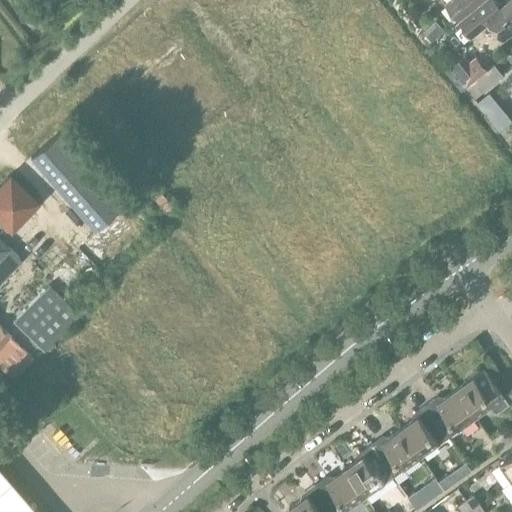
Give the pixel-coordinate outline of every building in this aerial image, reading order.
[(197,0),(211,15),(199,25),(214,43),(227,32),(224,28),(241,13),(230,0),(197,0)] [(335,0),(328,0),(303,21),(312,33),(309,35),(323,52),(356,25),(355,25),(352,27),(340,12),(343,9),(335,0)] [(450,0),(446,3),(459,20),(483,0),(450,0)] [(483,0),(459,20),(473,36),(491,22),(504,39),(511,32),(511,0),(503,0),(499,4),(495,0),(483,0)] [(436,22),(424,32),(432,42),(444,31),(436,22)] [(356,25),(323,52),(323,53),(326,50),(334,61),(331,63),(345,80),(379,53),(378,53),(375,55),(363,40),(366,37),(356,25)] [(148,40),(146,42),(172,73),(190,57),(193,61),(206,50),(191,33),(179,43),(165,26),(155,35),(153,32),(146,38),(148,40)] [(280,41),(274,46),(279,52),(285,47),(280,41)] [(379,53),(345,80),(346,81),(349,78),(357,88),(354,91),(369,109),(399,84),(385,68),(388,65),(379,53)] [(256,58),(247,65),(252,71),(262,64),(256,58)] [(118,71),(109,80),(124,96),(112,106),(128,123),(140,112),(137,108),(154,93),(127,63),(125,65),(122,63),(116,69),(118,71)] [(495,64),(467,86),(476,97),(504,75),(495,64)] [(247,65),(238,72),(243,79),(252,71),(247,65)] [(277,70),(261,82),(285,112),(301,99),(277,70)] [(226,82),(217,89),(222,96),(231,88),(226,82)] [(261,82),(246,95),(270,124),(285,112),(261,82)] [(217,89),(208,97),(213,103),(222,96),(217,89)] [(246,95),(231,107),(255,136),(270,124),(246,95)] [(410,99),(380,123),(395,141),(398,139),(406,149),(403,151),(403,152),(436,125),(427,113),(424,115),(410,99)] [(193,102),(184,109),(189,116),(198,108),(193,102)] [(231,107),(216,119),(240,148),(255,136),(231,107)] [(66,114),(60,120),(62,123),(60,125),(86,154),(104,139),(107,142),(119,131),(104,114),(92,124),(78,108),(68,117),(66,114)] [(184,109),(174,117),(180,123),(189,116),(184,109)] [(216,119),(201,131),(225,161),(240,148),(216,119)] [(436,125),(403,152),(417,169),(420,167),(428,177),(425,179),(426,180),(459,153),(449,141),(446,143),(434,128),(437,126),(436,125)] [(166,131),(157,138),(162,144),(171,137),(166,131)] [(201,131),(186,143),(210,173),(225,161),(201,131)] [(157,138),(148,145),(153,152),(162,144),(157,138)] [(186,143),(171,156),(195,185),(210,173),(186,143)] [(41,177),(24,195),(41,211),(59,192),(55,188),(71,171),(41,144),(39,146),(37,144),(31,151),(33,153),(25,162),(41,177)] [(142,150),(133,158),(138,164),(147,156),(142,150)] [(459,153),(426,180),(440,197),(443,195),(452,206),(482,181),(472,169),(469,171),(457,156),(460,154),(459,153)] [(171,156),(156,168),(180,197),(195,185),(171,156)] [(156,168),(140,180),(150,193),(148,195),(157,206),(160,204),(164,210),(180,197),(156,168)] [(266,260),(265,261),(303,308),(309,303),(318,296),(323,292),(329,287),(338,280),(343,276),(349,271),(358,264),(363,260),(369,255),(377,248),(383,244),(388,239),(397,232),(403,227),(376,193),(355,210),(335,226),(316,242),(296,258),(277,273),(266,260)] [(0,277),(19,257),(0,238),(0,277)] [(70,293),(85,270),(63,257),(49,280),(70,293)] [(212,314),(196,328),(224,362),(231,357),(250,341),(256,336),(263,331),(282,315),(287,311),(288,312),(289,312),(298,304),(302,309),(303,308),(265,261),(255,270),(254,271),(259,277),(244,289),(228,301),(212,314)] [(47,283),(14,317),(46,349),(80,314),(47,283)] [(0,361),(14,377),(35,357),(0,319),(0,361)] [(475,375),(456,388),(477,417),(490,407),(493,411),(498,411),(510,403),(505,396),(487,371),(477,379),(475,375)] [(426,404),(449,436),(477,417),(456,388),(439,400),(436,396),(426,404)] [(418,415),(401,427),(422,456),(449,436),(426,404),(416,411),(418,415)] [(511,425),(493,438),(501,449),(506,445),(511,440),(511,425)] [(370,443),(394,476),(422,456),(401,427),(383,440),(381,436),(370,443)] [(363,454),(346,467),(366,496),(394,476),(370,443),(360,450),(363,454)] [(511,477),(511,452),(501,461),(511,477)] [(440,478),(445,486),(474,469),(469,461),(440,478)] [(0,511),(39,511),(1,467),(0,467),(0,511)] [(325,475),(315,483),(336,511),(343,511),(366,496),(346,467),(328,479),(325,475)] [(336,511),(315,483),(305,490),(308,494),(290,507),(293,511),(336,511)] [(416,509),(429,500),(418,485),(405,494),(416,509)] [(467,499),(473,508),(480,503),(474,494),(467,499)] [(459,504),(464,511),(468,511),(473,508),(467,499),(459,504)] [(486,511),(480,503),(473,508),(475,511),(486,511)]
